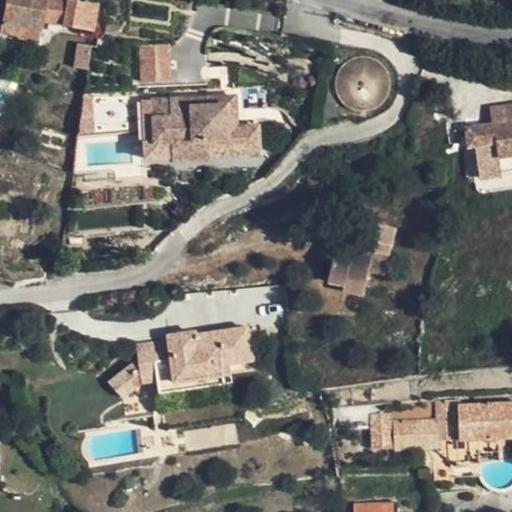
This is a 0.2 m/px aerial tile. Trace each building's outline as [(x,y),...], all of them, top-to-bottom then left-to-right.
[(13,36),(17,16),(19,0),(7,0),(3,34),(13,36)] [(44,21),(95,31),(99,4),(72,0),(19,0),(17,16),(44,21)] [(44,21),(17,16),(13,36),(17,37),(19,28),(41,32),(44,21)] [(39,41),(41,32),(19,28),(17,37),(39,41)] [(87,64),(90,44),(92,39),(77,38),(73,62),(87,64)] [(172,46),(144,47),(146,83),(175,82),(172,46)] [(382,64),(377,61),(370,58),(362,57),(352,59),(343,66),(337,76),(337,86),(340,96),(344,102),(349,106),(356,110),(363,111),(370,110),(377,106),(385,100),(389,90),(390,82),(389,75),(385,69),(382,64)] [(297,99),(300,100),(305,100),(309,97),(310,93),(310,88),(308,86),(305,84),(301,83),(297,84),(293,89),(293,92),(294,96),(297,99)] [(236,95),(209,97),(208,105),(224,104),(225,127),(237,128),(236,95)] [(170,157),(171,161),(207,159),(207,156),(207,141),(247,138),(246,127),(237,128),(225,127),(224,104),(208,105),(209,97),(170,99),(152,101),(153,117),(153,142),(170,141),(170,157)] [(487,184),(490,183),(490,162),(511,160),(511,111),(507,112),(509,129),(492,131),(467,135),(468,151),(475,150),(479,185),(487,184)] [(491,114),(492,131),(509,129),(507,112),(491,114)] [(258,127),(246,127),(247,138),(207,141),(207,156),(258,154),(258,127)] [(170,157),(170,141),(153,142),(142,143),(143,160),(170,157)] [(511,160),(490,162),(490,183),(508,182),(508,178),(507,169),(511,168),(511,160)] [(387,275),(391,255),(339,243),(331,282),(345,285),(344,291),(365,296),(370,271),(387,275)] [(158,382),(160,393),(226,382),(225,376),(232,374),(231,366),(254,362),(248,328),(198,336),(197,332),(169,336),(169,341),(138,345),(139,358),(144,385),(158,382)] [(142,385),(144,385),(139,358),(110,381),(125,401),(142,385)] [(255,371),(254,362),(231,366),(232,374),(255,371)] [(228,402),(226,382),(160,393),(163,412),(228,402)] [(511,405),(456,407),(456,402),(436,404),(437,437),(437,438),(437,440),(438,442),(439,443),(440,444),(441,445),(442,445),(443,446),(446,447),(497,446),(511,445),(511,405)] [(390,431),(369,432),(370,452),(370,454),(390,454),(390,451),(390,431)]
